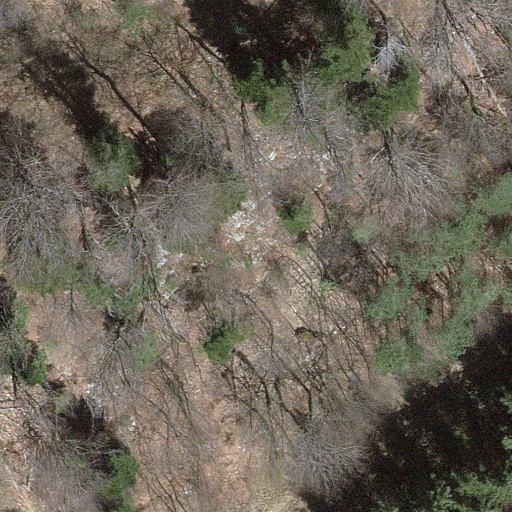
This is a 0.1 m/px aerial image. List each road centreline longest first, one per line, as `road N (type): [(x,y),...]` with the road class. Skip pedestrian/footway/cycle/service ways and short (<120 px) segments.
road 1 (track): [(268,511),(357,424),(511,324)]
road 2 (track): [(0,113),(221,0)]
